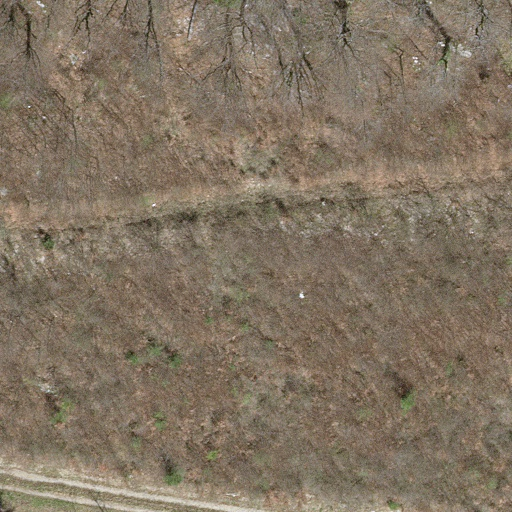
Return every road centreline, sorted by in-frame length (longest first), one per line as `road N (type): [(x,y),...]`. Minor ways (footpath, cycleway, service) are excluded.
road 1 (track): [(0,235),(126,234),(511,202)]
road 2 (track): [(0,476),(227,511)]
